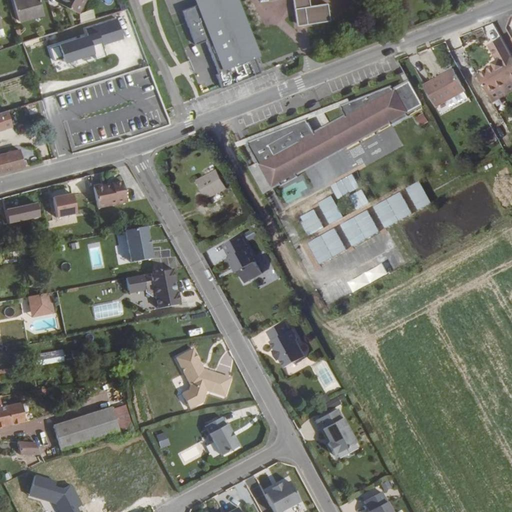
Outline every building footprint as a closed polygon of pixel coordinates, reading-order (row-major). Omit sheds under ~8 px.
[(39,0),(13,0),(19,20),(43,13),(39,0)] [(84,0),(60,0),(59,3),(77,13),(84,0)] [(197,2),(179,9),(193,43),(203,39),(216,71),(214,72),(219,86),(259,70),(230,0),(220,0),(200,9),(197,2)] [(258,0),(259,3),(281,0),(291,0),(295,26),(305,24),(305,27),(329,23),(326,6),(309,8),(307,0),(258,0)] [(125,1),(118,3),(121,11),(128,9),(125,1)] [(86,35),(48,47),(52,60),(61,57),(63,61),(92,52),(94,59),(104,56),(100,44),(122,37),(116,19),(84,29),(86,35)] [(491,47),(500,64),(482,74),(496,99),(511,90),(511,56),(503,40),(491,47)] [(464,87),(454,69),(439,77),(441,80),(428,87),(437,102),(464,87)] [(439,77),(426,84),(428,87),(441,80),(439,77)] [(250,165),(263,189),(270,186),(280,180),(282,183),(298,174),(296,171),(304,167),(295,152),(303,148),(305,150),(305,151),(305,152),(306,153),(306,154),(308,155),(309,155),(310,155),(311,154),(311,153),(312,152),(319,139),(334,131),(342,146),(390,120),(392,122),(408,114),(406,111),(423,102),(411,81),(398,88),(396,83),(342,104),(348,114),(316,131),(308,117),(248,140),(259,160),(250,165)] [(6,110),(0,112),(0,129),(11,126),(9,121),(6,110)] [(419,126),(427,122),(423,113),(415,116),(419,126)] [(486,142),(496,137),(490,127),(481,132),(486,142)] [(342,146),(334,131),(319,139),(312,152),(311,153),(311,154),(310,155),(309,155),(308,155),(306,154),(306,153),(305,152),(305,151),(305,150),(303,148),(295,152),(304,167),(342,146)] [(18,149),(0,154),(0,174),(23,167),(18,149)] [(207,197),(227,186),(218,169),(197,179),(207,197)] [(122,180),(93,186),(97,207),(126,201),(122,180)] [(53,196),(57,216),(77,212),(73,192),(53,196)] [(37,202),(6,209),(9,222),(40,215),(37,202)] [(152,257),(146,225),(125,229),(131,261),(152,257)] [(242,233),(224,243),(231,255),(229,256),(234,266),(236,265),(239,270),(240,270),(246,281),(263,272),(242,233)] [(175,280),(173,268),(151,272),(152,280),(144,281),(143,274),(126,277),(129,292),(145,289),(146,291),(153,296),(155,295),(158,307),(180,303),(177,291),(176,292),(173,280),(175,280)] [(27,295),(32,325),(42,323),(53,321),(48,292),(27,295)] [(93,305),(95,318),(123,314),(121,300),(93,305)] [(271,340),(285,366),(295,361),(297,362),(303,359),(304,356),(306,355),(297,339),(298,336),(293,328),(291,329),(286,320),(268,330),(272,339),(271,340)] [(53,339),(45,340),(6,347),(8,356),(55,347),(53,339)] [(43,365),(65,361),(63,350),(41,354),(43,365)] [(208,395),(227,399),(232,379),(206,372),(195,351),(175,362),(189,389),(188,393),(183,395),(191,412),(204,407),(208,395)] [(0,426),(23,421),(20,402),(0,407),(0,405),(0,426)] [(98,440),(120,432),(112,409),(90,416),(98,440)] [(336,409),(317,419),(329,442),(328,443),(334,455),(355,443),(336,409)] [(61,451),(98,440),(90,416),(54,427),(61,451)] [(315,420),(328,443),(329,442),(317,419),(315,420)] [(226,421),(208,430),(220,454),(239,445),(226,421)] [(166,432),(156,436),(162,449),(171,445),(166,432)] [(17,441),(19,450),(21,454),(40,455),(34,442),(17,441)] [(266,493),(275,511),(278,511),(300,500),(289,480),(282,485),(273,489),(266,493)] [(393,511),(382,491),(363,501),(369,511),(366,511),(393,511)]
